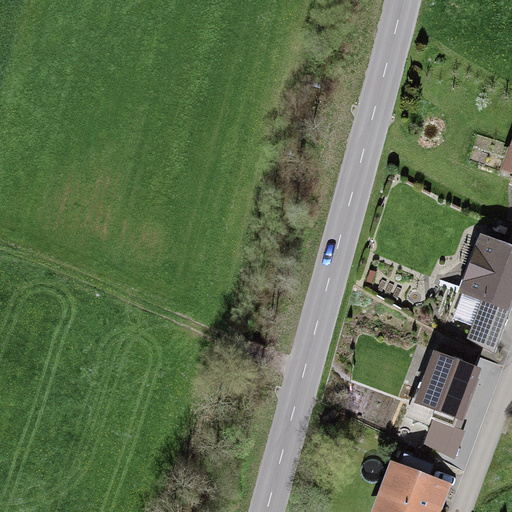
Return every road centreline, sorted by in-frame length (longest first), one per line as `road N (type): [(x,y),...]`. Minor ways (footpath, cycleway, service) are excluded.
road 1 (secondary): [(401,0),(265,511)]
road 2 (track): [(302,375),(228,338),(0,251)]
road 3 (residential): [(459,511),(511,373)]
